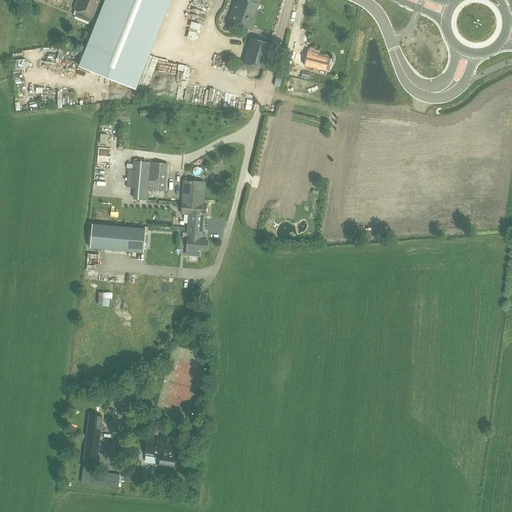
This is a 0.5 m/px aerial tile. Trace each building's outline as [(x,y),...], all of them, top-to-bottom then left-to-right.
[(77,0),(73,10),(76,11),(74,16),(89,22),(91,17),(93,18),(100,0),(77,0)] [(105,0),(79,66),(135,89),(170,0),(105,0)] [(235,3),(229,22),(251,29),(257,11),(256,11),(259,0),(238,0),(237,4),(235,3)] [(181,1),(178,24),(201,28),(204,8),(192,6),(193,3),(181,1)] [(251,39),(244,63),(263,69),(270,44),(251,39)] [(203,44),(197,60),(207,63),(211,50),(222,53),(223,51),(203,44)] [(304,65),(326,70),(329,58),(318,55),(318,53),(308,50),(304,65)] [(150,79),(157,81),(162,62),(154,60),(150,79)] [(238,93),(237,106),(249,107),(251,94),(238,93)] [(148,190),(150,163),(133,162),(133,165),(133,169),(131,189),(135,189),(135,199),(148,200),(148,190)] [(167,164),(150,163),(148,190),(165,192),(167,164)] [(184,181),(183,203),(202,204),(204,182),(184,181)] [(202,204),(183,203),(182,203),(181,214),(189,214),(188,231),(202,232),(203,216),(205,216),(206,204),(202,204)] [(90,248),(143,253),(145,229),(92,224),(90,248)] [(206,235),(202,234),(202,232),(188,231),(186,255),(199,256),(200,250),(206,251),(207,241),(205,241),(206,235)] [(97,463),(98,456),(103,416),(89,414),(83,462),(84,462),(81,483),(90,485),(104,486),(118,487),(119,474),(105,473),(95,472),(96,463),(97,463)] [(194,427),(192,436),(202,438),(204,430),(194,427)] [(162,441),(148,439),(145,454),(147,454),(145,463),(157,464),(176,467),(177,458),(173,457),(175,442),(170,442),(170,437),(162,436),(162,441)]
